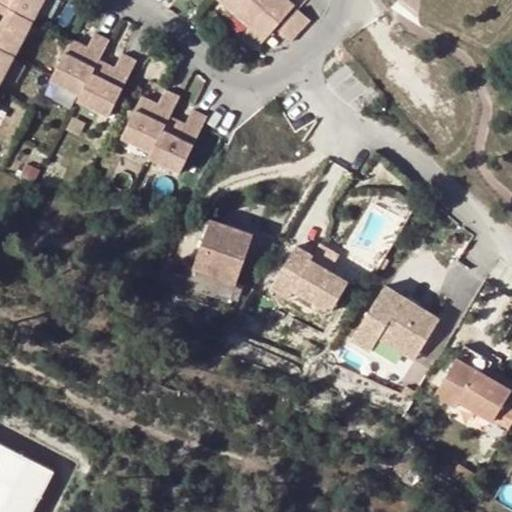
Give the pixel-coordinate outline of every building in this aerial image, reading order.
[(0,0),(0,45),(12,52),(38,0),(0,0)] [(218,0),(247,27),(239,36),(252,48),(291,6),(284,0),(218,0)] [(296,11),(279,29),(292,40),(309,22),(296,11)] [(84,46),(68,38),(48,79),(78,94),(76,98),(106,113),(134,57),(120,50),(112,66),(96,58),(106,37),(91,31),(84,46)] [(0,75),(12,52),(0,45),(0,75)] [(156,100),(139,93),(119,133),(150,149),(147,153),(177,169),(205,113),(191,106),(183,121),(167,113),(177,92),(163,86),(156,100)] [(192,271),(236,286),(253,236),(210,221),(192,271)] [(330,314),(348,283),(324,269),(310,261),(313,257),(296,246),(271,289),(288,299),(293,292),(330,314)] [(310,261),(324,269),(327,264),(313,257),(310,261)] [(236,286),(192,271),(187,286),(231,301),(236,286)] [(378,339),(413,361),(439,321),(384,287),(351,341),(369,353),(378,339)] [(511,391),(483,375),(487,368),(491,363),(463,348),(456,360),(434,396),(455,408),(459,403),(491,423),(492,423),(511,391)] [(483,375),(511,391),(511,389),(511,383),(487,368),(483,375)] [(0,511),(31,511),(53,469),(0,442),(0,511)] [(322,467),(308,478),(320,493),(333,483),(322,467)]
